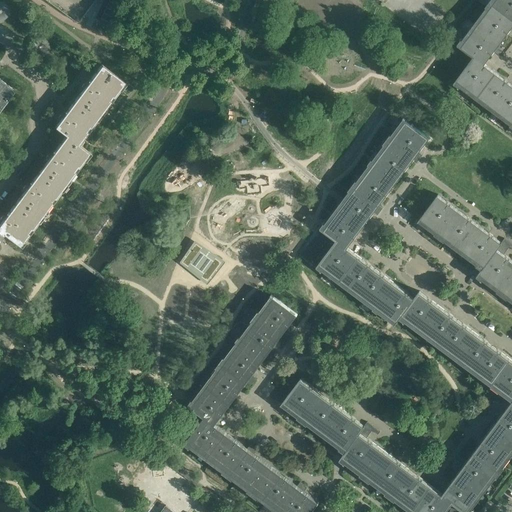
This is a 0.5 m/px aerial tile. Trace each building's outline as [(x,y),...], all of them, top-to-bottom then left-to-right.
[(108,0),(98,22),(98,23),(109,28),(122,0),(108,0)] [(511,18),(511,0),(495,0),(493,4),(511,18)] [(0,21),(2,21),(5,20),(7,18),(9,15),(9,12),(9,9),(9,7),(7,5),(6,4),(4,2),(2,2),(0,1),(0,21)] [(501,43),(511,27),(511,18),(493,4),(477,25),(501,43)] [(485,64),(488,59),(501,43),(477,25),(461,47),(473,57),(456,80),(478,96),(495,72),(485,64)] [(32,54),(34,55),(38,50),(41,50),(43,57),(45,56),(47,54),(48,52),(49,50),(50,47),(49,44),(48,42),(47,40),(45,39),(43,38),(40,37),(38,37),(35,38),(33,40),(32,42),(30,44),(30,47),(30,49),(31,52),(32,54)] [(113,97),(125,82),(102,64),(77,97),(100,114),(110,101),(109,100),(112,96),(113,97)] [(495,109),(511,86),(511,84),(495,72),(478,96),(495,109)] [(0,109),(15,90),(0,79),(0,109)] [(511,121),(511,86),(495,109),(511,121)] [(90,128),(100,114),(77,97),(55,127),(66,135),(78,144),(87,132),(86,131),(89,127),(90,128)] [(419,152),(429,138),(430,138),(406,120),(390,141),(414,159),(418,162),(423,155),(419,152)] [(78,167),(89,152),(78,144),(66,135),(42,167),(65,185),(75,171),(74,170),(77,166),(78,167)] [(396,184),(414,159),(390,141),(372,166),(396,184)] [(379,205),(396,184),(372,166),(355,187),(379,205)] [(55,198),(65,185),(42,167),(19,198),(42,216),(52,202),(51,201),(54,197),(55,198)] [(276,182),(275,175),(270,171),(263,172),(259,177),(260,184),(265,188),(272,187),(276,182)] [(348,248),(367,221),(374,212),(378,215),(383,208),(379,205),(355,187),(344,202),(317,239),(314,237),(302,253),(307,256),(306,258),(317,267),(319,264),(336,276),(354,253),(348,248)] [(442,234),(460,210),(438,194),(420,218),(442,234)] [(28,232),(31,228),(32,229),(42,216),(19,198),(0,223),(0,222),(0,239),(1,238),(4,234),(20,246),(29,233),(28,232)] [(463,250),(481,226),(460,210),(442,234),(463,250)] [(511,281),(511,260),(510,259),(504,254),(510,247),(511,248),(511,243),(505,238),(502,242),(498,239),(481,226),(463,250),(480,263),(484,266),(479,273),(504,292),(511,281)] [(454,255),(459,249),(449,242),(444,248),(454,255)] [(195,243),(180,263),(206,283),(221,262),(195,243)] [(354,289),(372,265),(354,253),(336,276),(354,289)] [(371,302),(389,278),(372,265),(354,289),(371,302)] [(441,307),(420,291),(414,298),(389,278),(371,302),(397,322),(402,315),(423,331),(441,307)] [(287,329),(298,314),(274,296),(258,318),(282,336),(286,339),(291,332),(287,329)] [(441,344),(458,320),(441,307),(423,331),(441,344)] [(264,360),(282,336),(258,318),(240,342),(264,360)] [(458,357),(476,333),(458,320),(441,344),(458,357)] [(475,370),(493,346),(476,333),(458,357),(475,370)] [(252,375),(264,360),(240,342),(223,364),(247,382),(251,385),(256,378),(252,375)] [(493,383),(511,359),(493,346),(475,370),(493,383)] [(511,359),(493,383),(510,396),(511,397),(511,400),(510,403),(506,409),(511,413),(511,359)] [(231,403),(247,382),(223,364),(208,385),(231,403)] [(304,418),(322,394),(301,378),(283,402),(304,418)] [(216,424),(219,420),(231,403),(208,385),(191,407),(204,417),(187,440),(208,456),(226,432),(216,424)] [(326,433),(344,410),(322,394),(304,418),(326,433)] [(511,446),(511,413),(506,409),(490,430),(511,446)] [(385,451),(373,442),(367,438),(373,430),(378,434),(381,431),(368,422),(365,425),(344,410),(326,433),(347,449),(342,456),(367,475),(385,451)] [(498,469),(511,450),(511,446),(490,430),(474,452),(498,469)] [(230,472),(248,448),(226,432),(208,456),(230,472)] [(254,491),(273,467),(255,453),(257,450),(250,444),(248,448),(230,472),(254,491)] [(392,494),(410,470),(385,451),(367,475),(392,494)] [(482,491),(498,469),(474,452),(458,473),(482,491)] [(280,510),(298,486),(273,467),(254,491),(280,510)] [(414,510),(432,486),(410,470),(392,494),(414,510)] [(448,511),(466,511),(482,491),(458,473),(442,494),(440,492),(440,491),(438,490),(437,490),(432,486),(414,510),(416,511),(445,511),(447,511),(448,511)] [(282,511),(311,511),(319,502),(305,491),(307,487),(300,482),(298,486),(280,510),(282,511)] [(189,495),(195,486),(191,483),(185,492),(189,495)]
